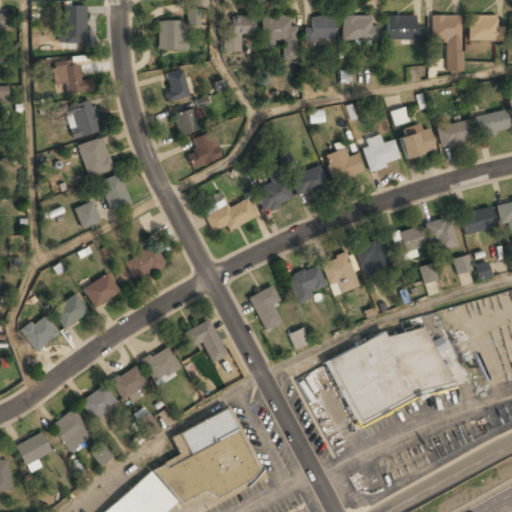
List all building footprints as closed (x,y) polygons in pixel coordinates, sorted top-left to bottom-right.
[(62,44),(84,44),(84,7),(62,7),(62,44)] [(186,25),(196,26),(196,12),(186,11),(186,25)] [(385,41),(418,41),(418,16),(385,16),(385,41)] [(498,41),(498,16),(467,16),(467,41),(498,41)] [(261,47),(281,47),(282,60),(297,60),(297,27),(288,27),(288,17),(261,17),(261,47)] [(306,18),(307,41),(334,41),(334,17),(306,18)] [(429,17),(429,40),(444,40),(444,72),(460,72),(460,17),(429,17)] [(240,53),(240,35),(251,35),(251,18),(223,18),(223,53),(240,53)] [(376,27),(371,27),(371,18),(341,18),(341,42),(376,42),(376,27)] [(156,50),(182,50),(182,22),(156,22),(156,50)] [(64,85),(64,94),(90,93),(90,81),(80,81),(79,66),(51,67),(52,86),(64,85)] [(168,102),(187,97),(181,71),(162,75),(168,102)] [(63,108),(71,139),(98,132),(90,101),(63,108)] [(392,125),(406,122),(403,108),(389,111),(392,125)] [(178,137),(198,130),(191,110),(171,116),(178,137)] [(508,130),(503,111),(473,118),(477,137),(508,130)] [(435,128),(439,148),(470,143),(466,122),(435,128)] [(397,138),(404,160),(434,151),(427,129),(397,138)] [(190,140),(194,152),(184,155),(189,168),(220,158),(212,133),(190,140)] [(394,142),(380,144),(379,137),(361,139),(366,170),(398,165),(394,142)] [(76,146),(86,177),(111,169),(101,138),(76,146)] [(345,158),(342,149),(322,155),(332,184),(362,173),(355,155),(345,158)] [(297,198),(326,185),(317,165),(288,178),(297,198)] [(109,212),(129,203),(116,175),(97,183),(109,212)] [(284,179),(254,190),(262,212),(292,201),(284,179)] [(255,216),(245,197),(203,218),(212,237),(255,216)] [(72,208),(80,229),(99,222),(90,201),(72,208)] [(505,224),(508,238),(511,237),(511,201),(494,206),(498,226),(505,224)] [(489,208),(458,216),(463,237),(494,229),(489,208)] [(455,247),(447,218),(424,224),(432,253),(455,247)] [(424,252),(417,228),(390,236),(397,260),(424,252)] [(353,251),(364,278),(388,268),(377,241),(353,251)] [(134,283),(164,266),(153,245),(122,262),(134,283)] [(332,296),(357,287),(344,255),(320,264),(332,296)] [(450,259),(455,275),(470,270),(465,255),(450,259)] [(472,265),(476,281),(489,277),(485,261),(472,265)] [(421,284),(436,280),(432,262),(417,266),(421,284)] [(296,305),(312,298),(310,293),(325,287),(316,266),(285,279),(296,305)] [(119,293),(107,274),(80,290),(92,309),(119,293)] [(278,303),(270,287),(246,299),(263,332),(279,323),(271,307),(278,303)] [(86,312),(73,295),(49,312),(62,330),(86,312)] [(32,352),(57,334),(43,315),(19,333),(32,352)] [(182,332),(189,349),(200,345),(208,364),(224,357),(208,320),(182,332)] [(323,365),(352,429),(448,385),(418,321),(323,365)] [(287,334),(292,348),(307,342),(301,328),(287,334)] [(151,385),(179,372),(167,347),(139,360),(151,385)] [(147,385),(133,366),(108,384),(122,403),(147,385)] [(116,406),(103,386),(78,403),(91,423),(116,406)] [(102,511),(166,511),(172,507),(205,492),(212,500),(258,477),(227,409),(167,437),(175,455),(166,463),(156,467),(102,511)] [(65,453),(90,439),(74,411),(49,425),(65,453)] [(136,418),(144,436),(156,430),(148,412),(136,418)] [(49,454),(39,434),(13,447),(23,467),(49,454)] [(111,458),(101,444),(88,454),(98,468),(111,458)] [(6,461),(0,461),(0,492),(10,491),(6,461)]
